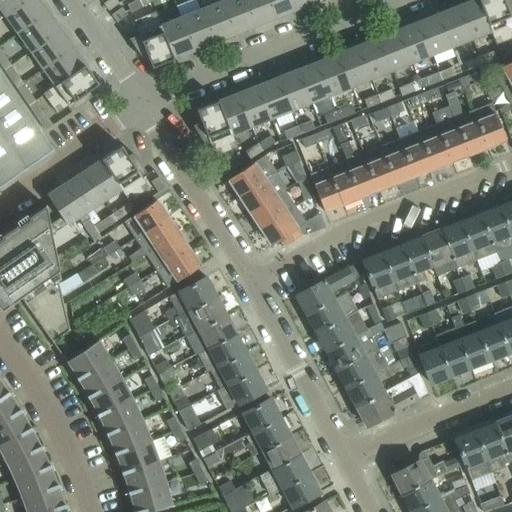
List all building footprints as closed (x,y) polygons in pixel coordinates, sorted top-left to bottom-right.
[(0,0),(0,9),(5,16),(28,0),(0,0)] [(17,34),(47,13),(37,0),(28,0),(5,16),(17,34)] [(108,11),(119,3),(116,0),(108,0),(103,3),(108,11)] [(142,6),(139,0),(135,0),(127,5),(131,12),(142,6)] [(254,26),(243,0),(222,0),(221,1),(234,34),(254,26)] [(274,18),(266,0),(243,0),(254,26),(274,18)] [(294,11),(290,0),(266,0),(274,18),(294,11)] [(314,3),(313,0),(290,0),(294,11),(314,3)] [(490,31),(478,0),(471,0),(457,6),(471,39),(490,31)] [(511,38),(511,20),(504,0),(478,0),(490,31),(496,45),(511,38)] [(234,34),(221,1),(201,9),(214,42),(234,34)] [(471,39),(457,6),(437,13),(451,47),(471,39)] [(116,22),(127,14),(125,11),(122,7),(111,15),(116,22)] [(214,42),(201,9),(181,17),(194,50),(214,42)] [(174,58),(161,25),(155,11),(133,20),(152,67),(174,58)] [(30,51),(59,30),(47,13),(17,34),(30,51)] [(451,47),(437,13),(417,21),(431,55),(451,47)] [(194,50),(181,17),(161,25),(174,58),(194,50)] [(431,55),(417,21),(398,29),(411,63),(431,55)] [(411,63),(398,29),(378,37),(391,71),(411,63)] [(42,68),(71,47),(59,30),(30,51),(42,68)] [(391,71),(378,37),(358,45),(371,79),(391,71)] [(371,79),(358,45),(338,53),(351,87),(371,79)] [(54,85),(84,64),(71,47),(42,68),(54,85)] [(11,65),(0,49),(0,63),(4,69),(11,65)] [(496,59),(493,50),(479,55),(482,64),(496,59)] [(351,87),(338,53),(318,61),(331,94),(351,87)] [(482,64),(479,55),(465,61),(468,69),(482,64)] [(331,94),(318,61),(298,69),(311,102),(331,94)] [(502,90),(511,84),(511,61),(494,71),(493,72),(493,73),(500,86),(487,93),(490,99),(503,91),(502,90)] [(57,113),(98,84),(84,64),(54,85),(43,94),(57,113)] [(23,83),(11,65),(4,69),(16,87),(23,83)] [(456,74),(452,66),(439,71),(442,80),(456,74)] [(493,72),(494,71),(490,66),(479,70),(482,77),(493,73),(493,72)] [(311,102),(298,69),(278,77),(292,110),(311,102)] [(442,80),(439,71),(425,77),(428,85),(442,80)] [(479,80),(476,71),(460,78),(464,86),(479,80)] [(53,150),(41,133),(0,72),(0,132),(26,169),(53,150)] [(292,110),(278,77),(258,85),(272,118),(292,110)] [(464,86),(460,78),(445,83),(449,92),(464,86)] [(414,90),(411,82),(398,87),(401,95),(414,90)] [(28,105),(35,100),(23,83),(16,87),(28,105)] [(511,107),(511,106),(511,84),(502,90),(503,91),(510,102),(498,109),(501,114),(511,108),(511,107)] [(272,118),(258,85),(238,92),(252,126),(272,118)] [(440,96),(437,87),(436,87),(424,91),(428,101),(440,96)] [(395,96),(392,88),(378,93),(381,102),(395,96)] [(428,101),(424,91),(409,97),(412,107),(428,101)] [(252,126),(238,92),(219,100),(232,134),(252,126)] [(381,102),(378,93),(364,99),(367,107),(381,102)] [(45,114),(35,100),(28,105),(38,119),(45,114)] [(237,147),(232,134),(219,100),(196,109),(215,156),(237,147)] [(404,111),(401,102),(388,106),(392,116),(404,111)] [(355,112),(351,104),(338,109),(341,118),(355,112)] [(506,140),(492,104),(474,111),(488,147),(506,140)] [(392,116),(388,106),(372,113),(376,122),(392,116)] [(341,118),(338,109),(324,115),(327,123),(341,118)] [(488,147),(474,111),(455,118),(469,154),(488,147)] [(53,125),(45,114),(38,119),(45,130),(53,125)] [(367,123),(364,114),(350,120),(353,128),(367,123)] [(469,154),(455,118),(437,125),(451,161),(469,154)] [(315,128),(311,120),(297,125),(301,133),(315,128)] [(379,189),(365,153),(355,157),(341,123),(332,127),(347,161),(361,197),(379,189)] [(301,133),(297,125),(283,130),(287,139),(301,133)] [(451,161),(437,125),(419,133),(433,168),(451,161)] [(263,150),(275,142),(270,134),(268,128),(256,134),(259,141),(258,142),(263,150)] [(318,142),(331,137),(328,128),(315,133),(318,142)] [(0,186),(26,169),(0,132),(0,186)] [(318,142),(315,133),(301,138),(305,147),(318,142)] [(433,168),(419,133),(409,137),(401,140),(415,175),(433,168)] [(415,175),(401,140),(382,147),(396,183),(415,175)] [(250,158),(263,150),(258,142),(245,151),(250,158)] [(147,186),(142,177),(140,175),(130,160),(125,152),(121,146),(47,194),(51,201),(62,217),(66,224),(67,225),(78,217),(82,223),(89,218),(85,213),(121,189),(125,196),(129,201),(149,188),(147,186)] [(396,183),(382,147),(365,153),(379,189),(396,183)] [(295,150),(281,155),(285,164),(298,156),(295,150)] [(276,170),(266,154),(228,178),(239,194),(276,170)] [(245,162),(241,157),(240,155),(229,162),(234,169),(245,162)] [(298,156),(285,164),(288,163),(294,177),(304,173),(305,173),(298,156)] [(361,197),(347,161),(329,168),(342,204),(361,197)] [(223,176),(234,169),(229,162),(218,169),(223,176)] [(342,204),(329,168),(310,175),(324,211),(342,204)] [(287,187),(276,170),(239,194),(250,212),(285,189),(287,187)] [(165,187),(158,177),(151,182),(158,192),(165,187)] [(306,177),(298,181),(303,195),(312,191),(306,177)] [(261,228),(296,205),(285,189),(250,212),(261,228)] [(135,238),(167,217),(157,200),(124,222),(135,238)] [(129,201),(112,213),(116,220),(134,208),(129,201)] [(511,201),(500,206),(511,235),(511,201)] [(56,272),(59,270),(51,234),(49,224),(46,207),(45,205),(0,236),(0,308),(1,310),(20,297),(25,303),(57,280),(56,272)] [(325,226),(320,213),(314,215),(306,221),(296,205),(261,228),(272,245),(282,238),(298,228),(302,234),(306,234),(325,226)] [(511,243),(511,235),(500,206),(481,214),(495,250),(511,243)] [(112,213),(94,226),(98,232),(116,220),(112,213)] [(495,250),(481,214),(461,221),(475,258),(495,250)] [(49,224),(51,234),(66,224),(62,217),(49,224)] [(146,254),(178,233),(167,217),(135,238),(141,247),(128,256),(132,262),(146,254)] [(82,223),(94,241),(101,236),(98,232),(94,226),(89,218),(82,223)] [(475,258),(461,221),(441,229),(455,265),(475,258)] [(286,244),(301,235),(302,234),(298,228),(282,238),(286,244)] [(455,265),(441,229),(421,237),(433,267),(436,273),(455,265)] [(157,271),(189,250),(178,233),(146,254),(157,271)] [(433,267),(421,237),(402,245),(417,283),(427,279),(423,271),(433,267)] [(91,264),(92,264),(119,248),(114,239),(87,257),(91,264)] [(417,283),(402,245),(382,253),(397,290),(417,283)] [(168,287),(200,266),(189,250),(157,271),(168,287)] [(397,290),(382,253),(362,260),(377,298),(397,290)] [(511,271),(511,268),(508,258),(499,262),(504,274),(511,271)] [(504,274),(499,262),(491,265),(496,278),(504,274)] [(335,298),(332,291),(355,279),(354,277),(361,274),(356,263),(296,295),(306,314),(335,298)] [(82,282),(97,272),(92,264),(91,264),(77,273),(82,282)] [(141,281),(135,272),(123,279),(129,289),(141,281)] [(474,286),(469,274),(460,277),(465,290),(474,286)] [(216,296),(206,277),(169,297),(174,306),(164,312),(168,320),(169,321),(216,296)] [(465,290),(460,277),(452,280),(457,293),(465,290)] [(52,342),(69,329),(57,280),(25,303),(52,342)] [(133,294),(144,287),(141,281),(129,289),(133,294)] [(510,294),(505,281),(496,284),(501,297),(510,294)] [(101,300),(114,300),(114,284),(101,285),(101,300)] [(430,290),(421,294),(426,305),(435,301),(430,290)] [(347,292),(335,298),(306,314),(316,332),(357,309),(347,292)] [(479,306),(474,293),(465,297),(470,310),(479,306)] [(406,313),(426,305),(421,294),(420,294),(401,302),(403,306),(406,313)] [(373,302),(370,295),(357,300),(360,308),(366,306),(373,302)] [(197,330),(226,314),(216,296),(169,321),(168,320),(154,327),(154,328),(138,337),(148,355),(156,350),(151,341),(156,338),(156,337),(174,327),(174,326),(178,324),(185,336),(197,330)] [(470,310),(465,297),(456,300),(461,313),(470,310)] [(78,344),(116,320),(104,301),(72,320),(78,344)] [(380,321),(373,302),(366,306),(374,324),(380,321)] [(406,313),(403,306),(392,310),(390,304),(381,308),(386,321),(406,313)] [(511,351),(511,305),(494,312),(497,319),(510,352),(511,351)] [(440,321),(435,308),(427,312),(432,325),(440,321)] [(367,328),(357,309),(316,332),(326,351),(367,328)] [(154,327),(145,310),(129,320),(138,337),(154,328),(154,327)] [(432,325),(427,312),(418,315),(423,328),(432,325)] [(490,360),(477,327),(475,320),(463,324),(459,313),(450,317),(454,327),(470,367),(490,360)] [(236,333),(226,314),(197,330),(208,348),(236,333)] [(510,352),(497,319),(477,327),(490,360),(510,352)] [(336,369),(378,347),(371,336),(383,329),(380,321),(374,324),(367,328),(326,351),(336,369)] [(406,335),(401,322),(387,327),(393,341),(406,335)] [(470,367),(454,327),(435,335),(438,345),(451,375),(470,367)] [(246,352),(236,333),(208,348),(197,353),(207,372),(211,370),(246,352)] [(135,345),(129,334),(122,338),(128,349),(135,345)] [(71,369),(78,380),(111,359),(103,347),(99,340),(66,361),(71,369)] [(451,375),(438,345),(430,348),(427,343),(416,347),(431,383),(451,375)] [(141,356),(135,345),(128,349),(133,360),(141,356)] [(412,353),(409,345),(396,350),(399,358),(399,359),(412,353)] [(388,365),(388,364),(378,347),(336,369),(346,388),(388,365)] [(221,389),(256,371),(246,352),(211,370),(220,388),(221,389)] [(388,365),(346,388),(356,407),(384,392),(378,382),(387,378),(386,376),(405,366),(411,377),(419,373),(412,353),(399,359),(399,358),(388,364),(388,365)] [(117,371),(111,359),(78,380),(84,391),(88,398),(122,379),(117,371)] [(171,367),(166,359),(153,366),(158,374),(171,367)] [(181,386),(171,367),(158,374),(168,393),(180,387),(181,386)] [(237,404),(265,389),(256,371),(221,389),(220,388),(217,390),(227,409),(236,404),(237,404)] [(366,426),(427,394),(419,373),(411,377),(384,392),(356,407),(366,426)] [(157,386),(151,376),(144,380),(149,391),(157,386)] [(0,396),(8,391),(0,379),(0,396)] [(126,387),(122,379),(88,398),(94,409),(98,416),(132,399),(126,387)] [(163,397),(157,386),(149,391),(155,402),(163,397)] [(191,405),(186,396),(185,396),(180,387),(168,393),(178,412),(191,405)] [(0,420),(19,408),(8,391),(0,396),(0,420)] [(246,436),(280,418),(270,398),(241,413),(243,416),(233,421),(236,428),(229,432),(235,442),(246,436)] [(136,407),(132,399),(98,416),(101,424),(107,435),(142,419),(136,407)] [(200,424),(191,405),(178,412),(188,430),(200,424)] [(0,443),(30,426),(19,408),(0,420),(0,443)] [(511,415),(494,423),(509,461),(511,459),(511,415)] [(173,417),(166,421),(171,432),(179,428),(173,417)] [(262,451),(290,436),(280,418),(246,436),(255,454),(261,451),(262,451)] [(146,428),(142,419),(107,435),(112,447),(115,454),(151,440),(146,428)] [(509,461),(494,423),(474,430),(490,472),(506,466),(504,463),(509,461)] [(41,445),(30,426),(0,443),(0,453),(5,462),(41,445)] [(179,428),(171,432),(177,443),(185,439),(179,428)] [(490,472),(474,430),(454,438),(470,480),(490,472)] [(197,448),(203,459),(214,453),(235,442),(229,432),(197,448)] [(299,454),(290,436),(262,451),(271,469),(299,454)] [(154,449),(151,440),(115,454),(119,466),(122,474),(159,461),(154,449)] [(49,464),(41,445),(5,462),(13,480),(49,464)] [(442,473),(447,470),(460,466),(456,456),(443,461),(443,459),(433,464),(428,455),(425,450),(422,451),(420,453),(419,454),(418,456),(418,457),(419,460),(391,474),(402,494),(442,473)] [(218,461),(214,453),(203,459),(207,467),(218,461)] [(310,473),(299,454),(271,469),(259,475),(269,494),(270,493),(271,494),(310,473)] [(196,459),(188,463),(194,474),(201,470),(196,459)] [(166,483),(159,461),(122,474),(128,494),(166,483)] [(57,483),(49,464),(13,480),(20,497),(57,483)] [(201,470),(194,474),(199,485),(207,481),(201,470)] [(280,511),(282,511),(319,492),(310,473),(271,494),(280,511)] [(411,511),(466,483),(464,478),(448,485),(442,473),(402,494),(411,511)] [(233,489),(229,481),(217,487),(221,495),(233,489)] [(233,489),(221,495),(230,511),(234,511),(243,507),(256,500),(247,482),(233,489)] [(37,511),(64,503),(57,483),(20,497),(25,511),(37,511)] [(170,496),(166,483),(128,494),(131,502),(133,511),(144,511),(173,505),(170,496)] [(459,508),(454,499),(469,492),(466,483),(411,511),(458,511),(461,511),(459,508)] [(491,498),(480,502),(483,511),(503,505),(500,495),(491,498)] [(476,511),(472,500),(463,506),(464,511),(476,511)] [(329,511),(324,501),(302,511),(329,511)] [(66,511),(64,503),(37,511),(66,511)]
